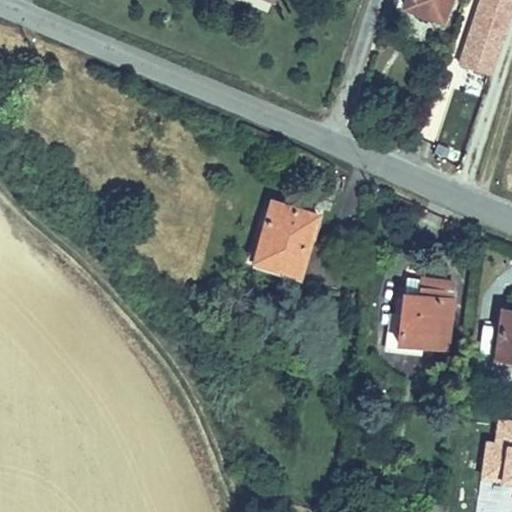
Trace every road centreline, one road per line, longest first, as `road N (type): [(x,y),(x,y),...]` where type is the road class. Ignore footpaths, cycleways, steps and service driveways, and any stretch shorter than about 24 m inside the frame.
road 1 (residential): [(0,4),(511,217)]
road 2 (track): [(0,175),(120,286),(172,354),(219,439),(242,511)]
